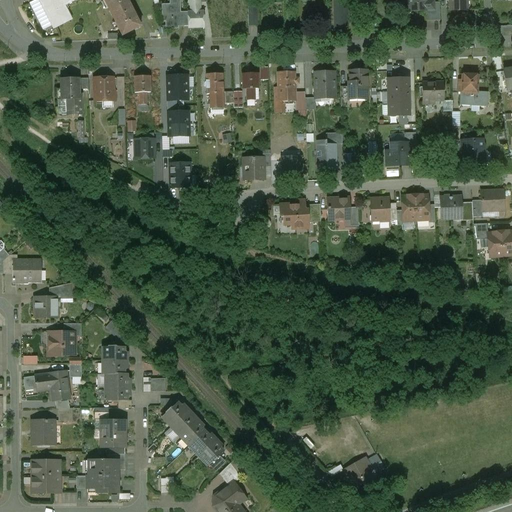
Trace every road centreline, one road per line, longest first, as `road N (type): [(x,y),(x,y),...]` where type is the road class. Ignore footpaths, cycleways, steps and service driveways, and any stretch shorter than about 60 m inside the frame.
road 1 (residential): [(0,4),(35,50),(66,54),(511,42)]
road 2 (residential): [(511,181),(239,198)]
road 3 (residential): [(15,511),(12,317),(0,305)]
road 4 (residential): [(141,510),(139,362)]
road 5 (residential): [(15,511),(141,510)]
